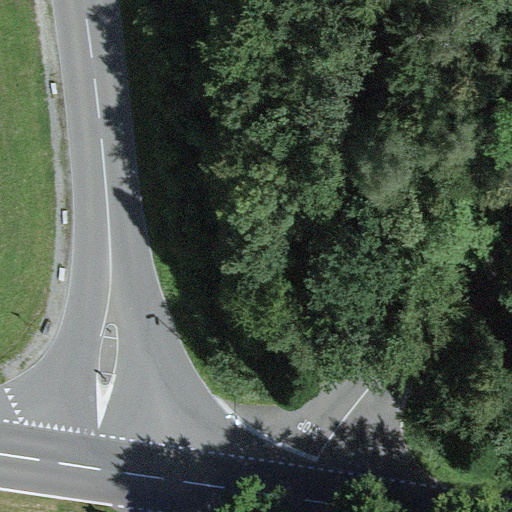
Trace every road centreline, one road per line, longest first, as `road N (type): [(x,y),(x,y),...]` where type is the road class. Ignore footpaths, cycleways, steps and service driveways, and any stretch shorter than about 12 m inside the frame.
road 1 (tertiary): [(93,468),(106,201),(81,0)]
road 2 (unclassified): [(284,498),(511,223)]
